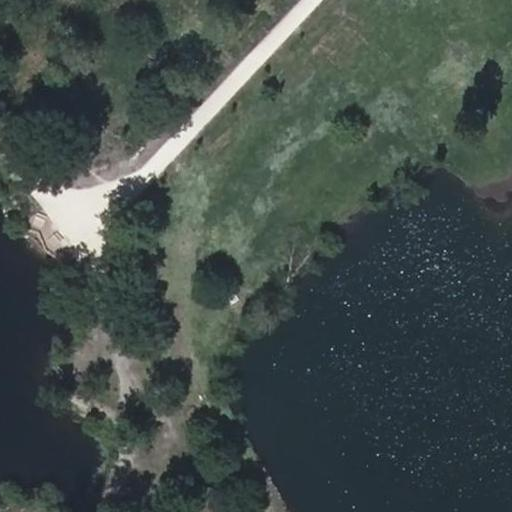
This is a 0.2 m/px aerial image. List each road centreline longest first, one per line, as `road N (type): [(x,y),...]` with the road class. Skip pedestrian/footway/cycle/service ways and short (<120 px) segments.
road 1 (track): [(118,511),(110,299),(0,158)]
road 2 (track): [(71,249),(300,0)]
